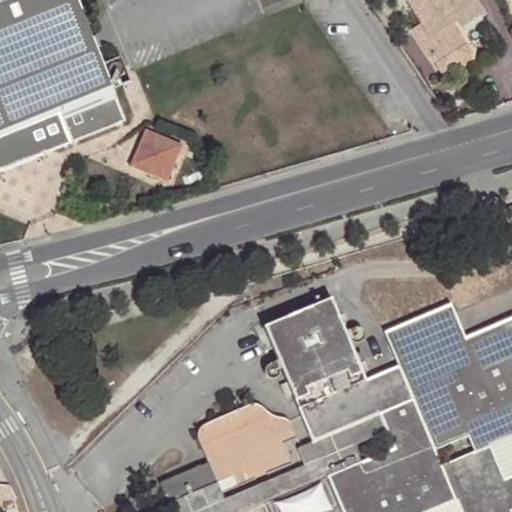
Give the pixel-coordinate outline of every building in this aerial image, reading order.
[(0,0),(0,170),(22,161),(126,119),(97,50),(92,38),(76,0),(0,0)] [(458,21),(482,5),(478,0),(409,0),(406,3),(420,26),(413,31),(435,65),(466,44),(453,24),(458,21)] [(487,12),(482,5),(458,21),(462,28),(487,12)] [(97,50),(104,47),(99,35),(92,38),(97,50)] [(466,44),(435,65),(441,73),(472,52),(466,44)] [(145,146),(163,175),(172,178),(186,142),(147,126),(142,140),(145,146)] [(133,163),(163,175),(145,146),(142,140),(133,163)] [(450,304),(383,332),(396,367),(363,381),(329,298),(262,327),(276,359),(296,406),(303,425),(310,443),(378,415),(393,449),(326,477),(340,511),(425,511),(455,500),(459,511),(511,511),(511,477),(503,481),(489,445),(511,435),(511,317),(463,338),(450,304)] [(243,511),(326,477),(393,449),(378,415),(310,443),(297,448),(304,466),(223,500),(216,483),(167,502),(150,510),(150,511),(243,511)] [(164,481),(159,483),(167,502),(216,483),(207,464),(164,481)]
